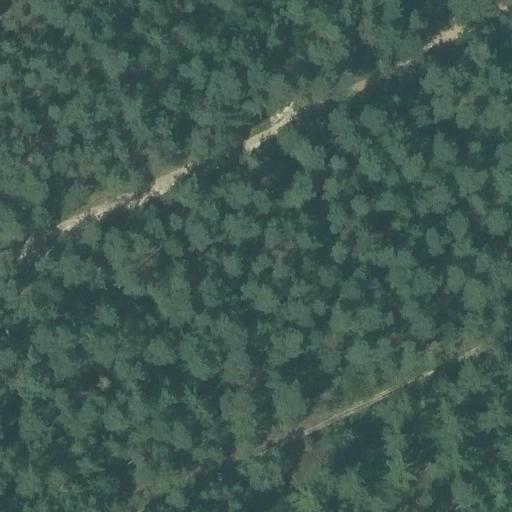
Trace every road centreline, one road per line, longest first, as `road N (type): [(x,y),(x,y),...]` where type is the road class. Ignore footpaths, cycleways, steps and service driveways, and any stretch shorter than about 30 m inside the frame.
road 1 (track): [(0,264),(511,17)]
road 2 (track): [(511,335),(136,511)]
